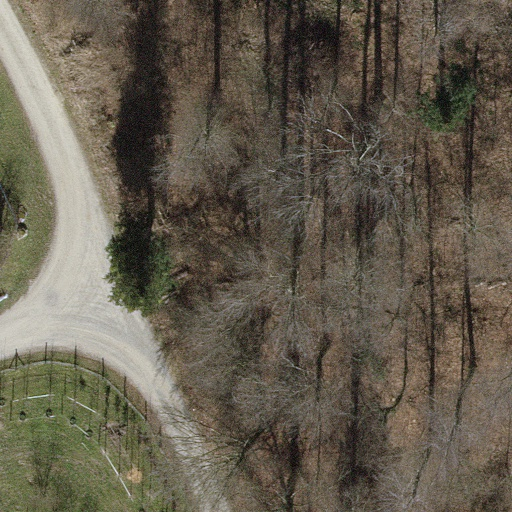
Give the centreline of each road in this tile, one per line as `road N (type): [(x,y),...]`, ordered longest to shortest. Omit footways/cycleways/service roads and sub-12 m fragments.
road 1 (track): [(206,511),(118,324),(0,335)]
road 2 (track): [(118,324),(0,34)]
